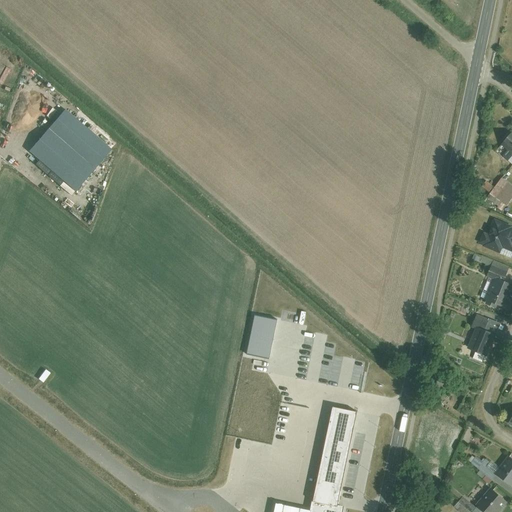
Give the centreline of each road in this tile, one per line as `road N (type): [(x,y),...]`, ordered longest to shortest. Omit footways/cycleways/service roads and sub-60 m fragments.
road 1 (tertiary): [(479,60),(384,511)]
road 2 (unclassified): [(0,376),(171,511)]
